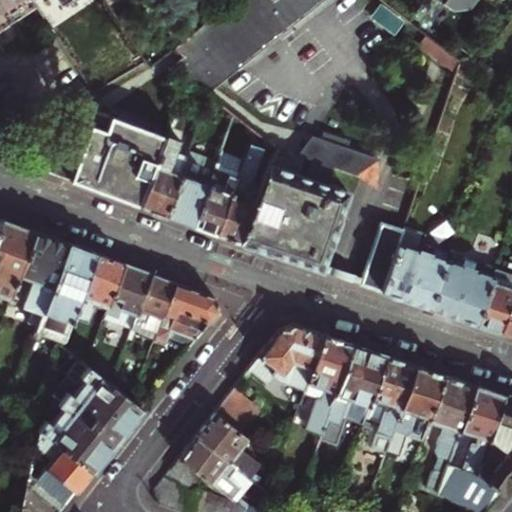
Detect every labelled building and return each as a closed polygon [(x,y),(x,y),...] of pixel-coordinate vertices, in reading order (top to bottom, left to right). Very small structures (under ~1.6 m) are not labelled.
[(0,0),(0,26),(35,3),(33,0),(0,0)] [(171,67),(185,77),(208,95),(326,0),(235,0),(177,47),(183,57),(171,67)] [(440,0),(444,3),(445,2),(453,9),(470,7),(475,0),(440,0)] [(405,22),(382,3),(370,17),(394,36),(405,22)] [(459,62),(426,36),(418,46),(454,75),(459,62)] [(479,61),(470,71),(495,91),(503,80),(479,61)] [(152,209),(164,214),(187,152),(200,117),(208,95),(185,77),(166,131),(138,204),(152,209)] [(234,114),(208,95),(200,117),(228,128),(234,114)] [(138,204),(166,131),(95,105),(81,144),(68,178),(102,191),(138,204)] [(0,152),(2,154),(11,125),(0,120),(0,152)] [(308,265),(322,269),(348,189),(328,183),(334,165),(356,173),(377,155),(346,144),(348,137),(321,128),(319,135),(310,132),(296,153),(319,160),(313,178),(295,172),(299,160),(273,151),(261,185),(241,242),(308,265)] [(57,174),(68,178),(81,144),(60,136),(47,170),(57,174)] [(230,238),(241,242),(261,185),(273,151),(250,142),(239,170),(216,233),(230,238)] [(180,220),(193,224),(216,163),(187,152),(164,214),(180,220)] [(205,229),(216,233),(239,170),(217,162),(216,163),(193,224),(205,229)] [(0,293),(10,297),(35,230),(17,224),(1,218),(0,222),(0,293)] [(382,290),(402,230),(381,222),(360,282),(371,286),(382,290)] [(429,306),(446,258),(431,253),(433,247),(421,243),(425,233),(403,225),(402,230),(382,290),(408,299),(429,306)] [(38,324),(67,242),(51,236),(35,230),(10,297),(10,298),(35,307),(29,321),(38,324)] [(64,340),(95,252),(82,247),(67,242),(38,324),(36,330),(64,340)] [(478,322),(494,273),(499,258),(496,253),(484,249),(477,252),(474,260),(464,256),(461,263),(446,258),(429,306),(455,315),(478,322)] [(103,317),(123,262),(116,260),(101,255),(95,252),(64,340),(62,345),(78,357),(86,363),(103,317)] [(131,328),(151,273),(137,268),(123,262),(103,317),(131,328)] [(153,341),(175,281),(168,279),(163,277),(156,275),(151,273),(131,328),(127,337),(135,340),(136,336),(153,341)] [(501,330),(511,297),(511,279),(494,273),(478,322),(488,326),(501,330)] [(167,339),(189,346),(218,309),(215,297),(213,295),(197,289),(175,281),(153,341),(164,345),(167,339)] [(511,297),(501,330),(511,334),(511,297)] [(305,386),(324,333),(305,327),(294,323),(280,328),(249,368),(267,382),(273,375),(278,378),(304,388),(305,386)] [(321,432),(352,343),(340,339),(324,333),(305,386),(318,391),(316,395),(304,426),(321,432)] [(362,417),(385,355),(367,348),(352,343),(321,432),(319,437),(337,444),(346,417),(361,422),(362,417)] [(384,450),(415,365),(400,360),(385,355),(362,417),(378,423),(369,448),(368,449),(383,454),(384,450)] [(67,372),(130,421),(142,407),(86,363),(78,357),(67,372)] [(428,420),(444,374),(431,370),(415,365),(384,450),(397,455),(405,433),(421,439),(428,420)] [(40,429),(92,469),(114,442),(130,421),(67,372),(54,389),(63,396),(39,428),(40,429)] [(447,464),(475,385),(458,379),(444,374),(428,420),(443,426),(435,452),(437,456),(435,471),(432,471),(427,487),(433,490),(475,511),(488,511),(503,493),(477,476),(476,475),(447,464)] [(489,436),(503,395),(489,389),(475,385),(447,464),(476,475),(483,455),(489,436)] [(253,412),(229,393),(215,411),(238,430),(253,412)] [(477,476),(503,493),(511,480),(511,397),(503,395),(489,436),(506,447),(493,463),(483,455),(476,475),(477,476)] [(238,430),(215,411),(207,422),(196,435),(253,480),(267,491),(273,475),(239,448),(248,438),(238,430)] [(378,423),(362,417),(361,422),(359,426),(371,430),(365,446),(369,448),(378,423)] [(24,511),(59,511),(71,497),(76,490),(92,469),(40,429),(37,446),(52,458),(38,477),(32,472),(24,511)] [(253,480),(196,435),(189,445),(179,457),(203,476),(245,509),(244,511),(260,511),(261,511),(248,506),(248,504),(240,497),(253,480)] [(278,462),(282,450),(272,443),(265,451),(278,462)] [(203,476),(179,457),(175,462),(170,469),(183,484),(193,488),(203,476)] [(183,484),(170,469),(156,488),(159,503),(175,509),(183,484)] [(183,484),(175,509),(183,511),(186,511),(195,489),(193,488),(183,484)] [(200,511),(208,494),(195,489),(186,511),(200,511)] [(214,511),(220,498),(208,494),(200,511),(214,511)] [(229,511),(232,503),(220,498),(214,511),(229,511)] [(360,511),(332,502),(328,511),(360,511)] [(234,504),(232,503),(229,511),(244,511),(234,504)]
